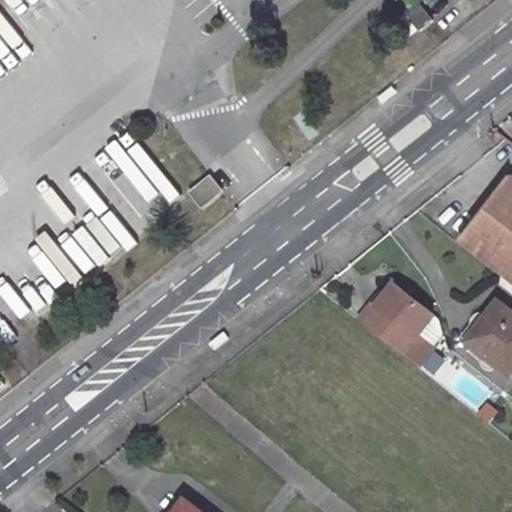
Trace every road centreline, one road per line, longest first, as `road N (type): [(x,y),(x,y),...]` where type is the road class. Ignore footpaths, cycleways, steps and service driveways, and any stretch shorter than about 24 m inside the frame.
road 1 (secondary): [(489,47),(184,291),(73,401)]
road 2 (secondary): [(73,401),(207,321),(511,83)]
